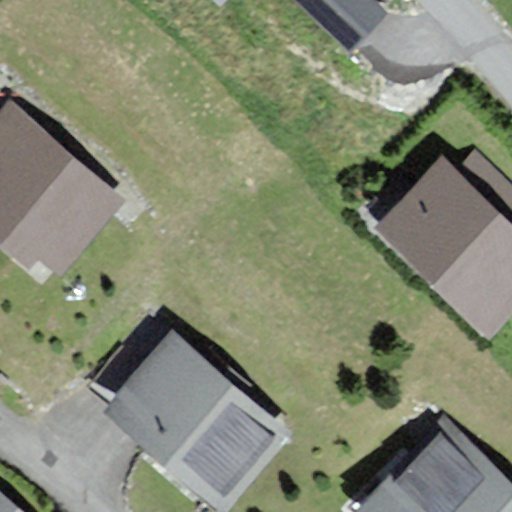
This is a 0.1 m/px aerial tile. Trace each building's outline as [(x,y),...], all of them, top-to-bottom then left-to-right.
[(310,0),(351,38),(387,0),(310,0)] [(118,197),(12,108),(0,121),(0,233),(27,256),(35,247),(58,267),(118,197)] [(511,192),(476,156),(457,175),(444,162),(384,222),(487,326),(511,301),(511,192)] [(281,431),(174,336),(111,406),(219,501),(281,431)] [(511,511),(511,488),(444,423),(362,509),(365,511),(511,511)] [(17,511),(0,497),(0,511),(17,511)]
